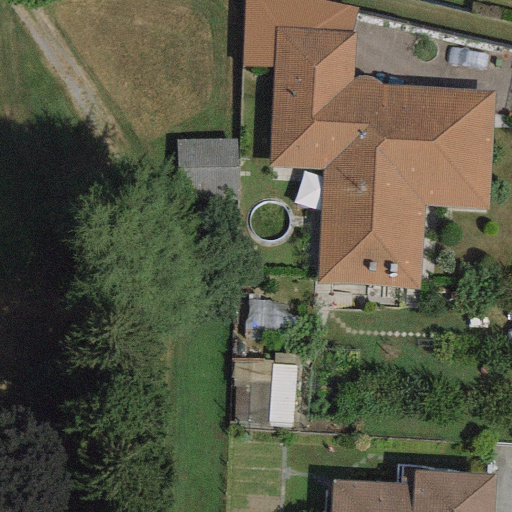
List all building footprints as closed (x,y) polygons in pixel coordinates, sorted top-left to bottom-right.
[(243,0),(241,68),(273,68),(275,28),(352,31),(353,27),(354,6),(322,0),(243,0)] [(485,211),(491,90),(380,86),(372,80),(365,77),(352,76),(352,31),(275,28),(273,68),(267,167),(321,170),(316,285),(417,290),(423,205),(485,211)] [(176,200),(236,205),(241,147),(181,142),(176,200)] [(293,426),(298,370),(242,366),(238,421),(293,426)] [(493,511),(495,474),(412,470),(412,483),(330,480),(328,511),(493,511)]
